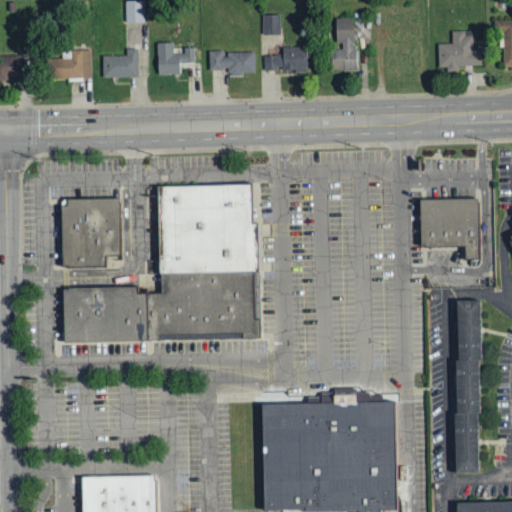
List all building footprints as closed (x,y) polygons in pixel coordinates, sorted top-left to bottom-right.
[(144,22),(143,1),(124,1),(125,23),(144,22)] [(262,35),(280,35),(280,15),(262,15),(262,35)] [(330,48),(330,71),(355,70),(354,18),(335,19),(335,48),(330,48)] [(511,20),(496,21),(496,47),(503,47),(503,67),(511,67),(511,20)] [(437,69),(481,68),(480,50),(472,50),(472,31),(451,32),(451,44),(437,44),(437,69)] [(156,43),(157,75),(180,74),(180,63),(194,63),(194,48),(183,48),(183,54),(173,54),(173,43),(156,43)] [(282,48),(282,55),(264,56),(264,71),(276,71),(276,72),(307,71),(306,48),(282,48)] [(125,56),(102,56),(102,78),(137,77),(137,49),(125,49),(125,56)] [(91,78),(90,50),(70,51),(70,59),(48,59),(49,79),(91,78)] [(209,70),(228,70),(228,75),(254,75),(254,52),(224,53),(224,51),(208,51),(209,70)] [(0,79),(26,79),(25,56),(0,56),(0,79)] [(156,184),(159,291),(135,291),(135,283),(60,285),(61,340),(256,335),(251,182),(156,184)] [(59,198),(61,268),(105,266),(104,255),(120,254),(118,196),(59,198)] [(420,246),(419,198),(476,196),(477,257),(462,257),(462,244),(420,246)] [(476,469),(474,411),(481,411),(479,360),(484,360),(482,298),(456,299),(458,359),(454,359),(456,411),(453,411),(455,470),(476,469)] [(264,507),(262,401),(310,400),(310,396),(323,396),(323,391),(335,391),(335,386),(358,386),(358,390),(371,390),(371,393),(384,393),(385,398),(396,398),(398,506),(385,506),(385,511),(359,511),(311,511),(311,507),(264,507)] [(81,474),(81,511),(156,511),(156,473),(81,474)] [(511,511),(455,511),(455,501),(511,499),(511,511)]
